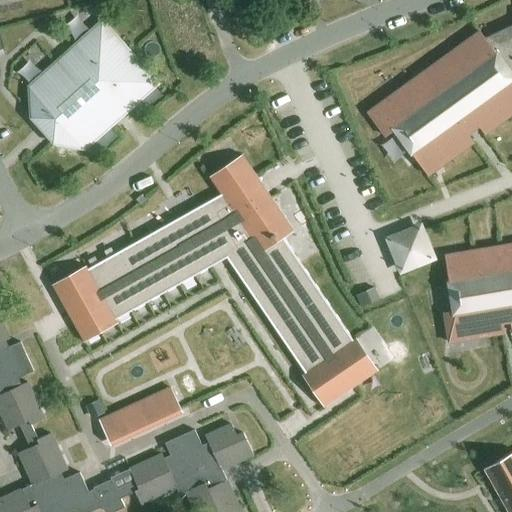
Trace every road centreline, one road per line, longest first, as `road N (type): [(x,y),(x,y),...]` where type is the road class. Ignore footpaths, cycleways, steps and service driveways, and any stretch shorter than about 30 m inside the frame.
road 1 (unclassified): [(25,237),(101,192),(242,79)]
road 2 (unclassified): [(242,79),(427,0)]
road 3 (residential): [(331,510),(289,454),(247,471),(265,511)]
